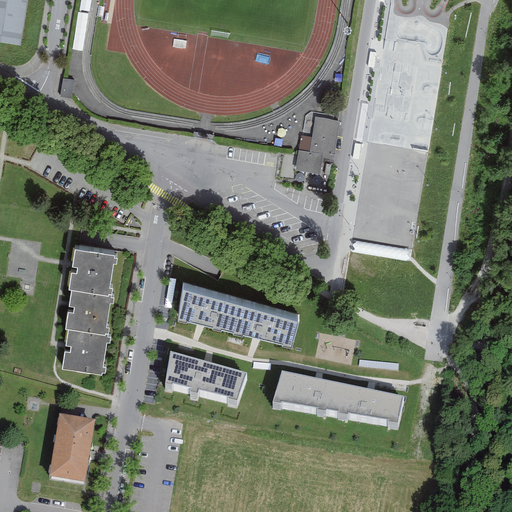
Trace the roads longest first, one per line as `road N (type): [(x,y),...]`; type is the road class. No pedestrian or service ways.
road 1 (residential): [(167,172),(110,511)]
road 2 (residential): [(167,172),(353,290),(433,328)]
road 3 (track): [(433,328),(460,307),(496,241),(511,137)]
road 4 (track): [(202,142),(209,95),(247,94),(288,71),(308,43),(318,0)]
road 5 (residential): [(36,96),(167,172)]
road 6 (track): [(476,480),(445,332)]
road 7 (track): [(134,0),(152,60),(201,93)]
